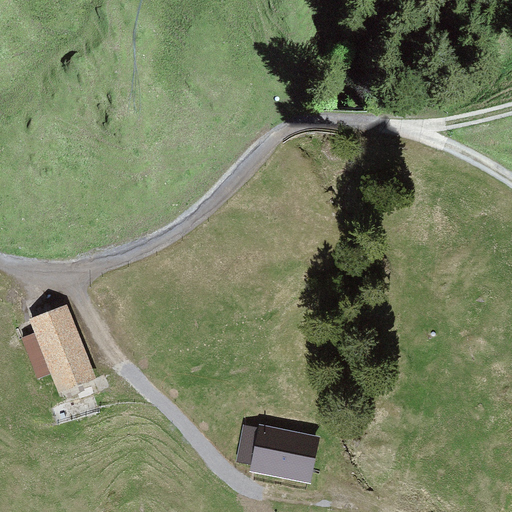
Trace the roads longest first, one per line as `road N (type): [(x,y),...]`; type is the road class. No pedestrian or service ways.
road 1 (unclassified): [(0,258),(43,268),(110,264),(189,223),(279,134),(317,123),(395,127)]
road 2 (track): [(395,127),(468,154),(511,186)]
